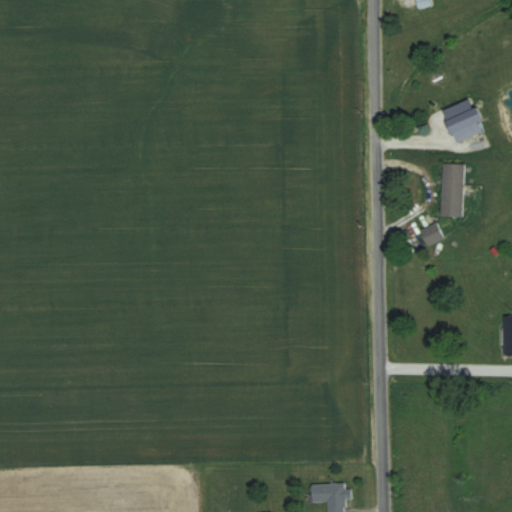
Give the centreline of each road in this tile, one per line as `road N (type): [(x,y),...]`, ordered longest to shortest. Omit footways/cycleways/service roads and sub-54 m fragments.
road 1 (residential): [(382,511),(374,0)]
road 2 (residential): [(380,363),(511,363)]
